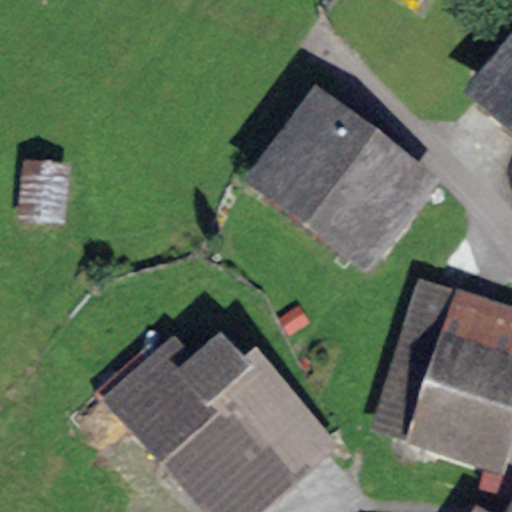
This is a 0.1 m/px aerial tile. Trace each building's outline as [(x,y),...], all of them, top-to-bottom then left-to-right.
[(511,65),(485,97),(511,119),(511,65)] [(320,119),(270,185),(363,255),(412,189),(376,162),(391,143),(363,121),(348,141),(320,119)] [(28,172),(23,218),(57,222),(63,176),(28,172)] [(511,320),(425,291),(413,330),(511,363),(511,320)] [(495,467),(511,414),(511,363),(413,330),(380,431),(495,467)] [(116,406),(177,474),(169,482),(181,494),(189,487),(211,511),(258,511),(327,449),(253,370),(243,379),(219,351),(191,375),(172,355),(116,406)] [(511,482),(493,478),(490,493),(511,498),(511,482)]
